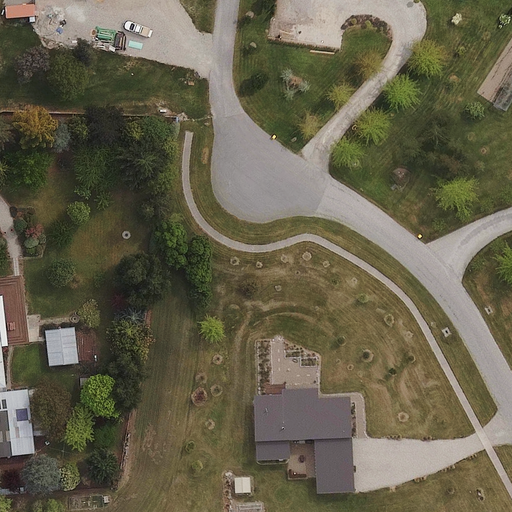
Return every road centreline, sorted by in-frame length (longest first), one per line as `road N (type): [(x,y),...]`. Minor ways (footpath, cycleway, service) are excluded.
road 1 (residential): [(257,178),(325,195),(396,239),(461,310),(511,401)]
road 2 (residential): [(257,178),(226,106),(229,0)]
